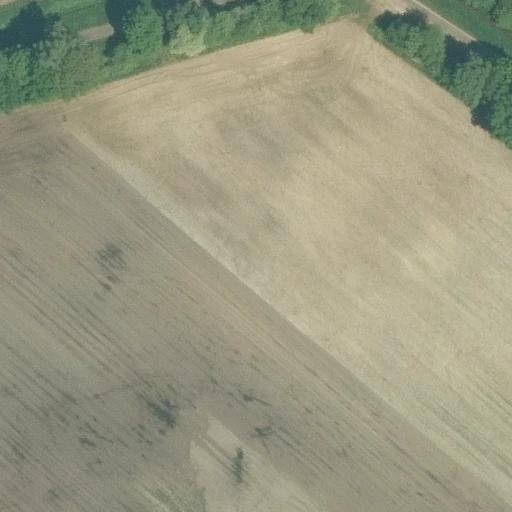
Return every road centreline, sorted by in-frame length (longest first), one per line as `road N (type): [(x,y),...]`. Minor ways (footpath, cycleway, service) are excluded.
road 1 (unclassified): [(0,51),(182,0)]
road 2 (unclassified): [(393,0),(511,76)]
